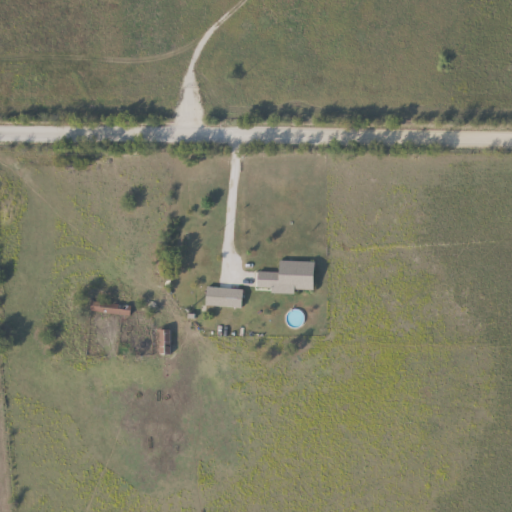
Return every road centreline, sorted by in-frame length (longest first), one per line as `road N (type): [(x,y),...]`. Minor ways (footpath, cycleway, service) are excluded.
road 1 (residential): [(511,131),(0,126)]
road 2 (residential): [(206,125),(205,69),(232,0)]
